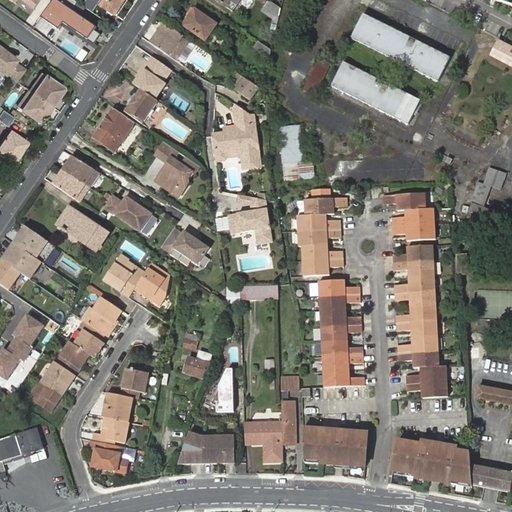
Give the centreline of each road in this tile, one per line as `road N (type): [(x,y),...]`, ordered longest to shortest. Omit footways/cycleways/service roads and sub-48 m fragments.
road 1 (tertiary): [(376,503),(220,495),(103,511)]
road 2 (residential): [(376,503),(385,437),(379,257)]
road 3 (residential): [(144,312),(71,431),(92,511)]
road 4 (residential): [(95,86),(0,225)]
